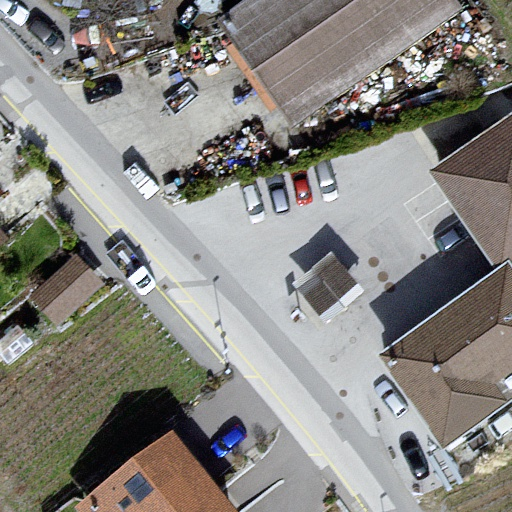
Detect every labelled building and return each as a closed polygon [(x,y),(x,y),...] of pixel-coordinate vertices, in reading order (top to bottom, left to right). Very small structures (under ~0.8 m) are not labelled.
[(270,130),(445,19),(433,0),(244,0),(208,26),(270,130)] [(511,119),(440,170),(508,272),(511,268),(511,119)] [(0,231),(0,258),(13,247),(0,231)] [(61,318),(103,280),(82,257),(40,294),(61,318)] [(511,278),(508,272),(388,363),(448,447),(511,401),(511,278)] [(230,511),(175,437),(80,511),(230,511)]
